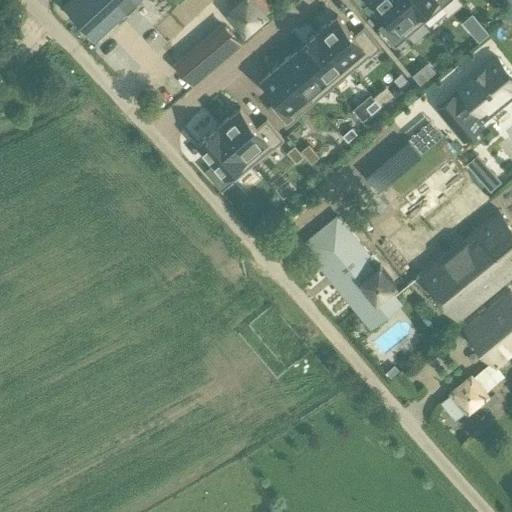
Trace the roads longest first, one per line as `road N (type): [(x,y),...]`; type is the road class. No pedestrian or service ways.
road 1 (residential): [(488,511),(154,133)]
road 2 (residential): [(154,133),(311,0)]
road 3 (residential): [(154,133),(29,1)]
road 4 (unknown): [(317,197),(362,232),(402,285)]
